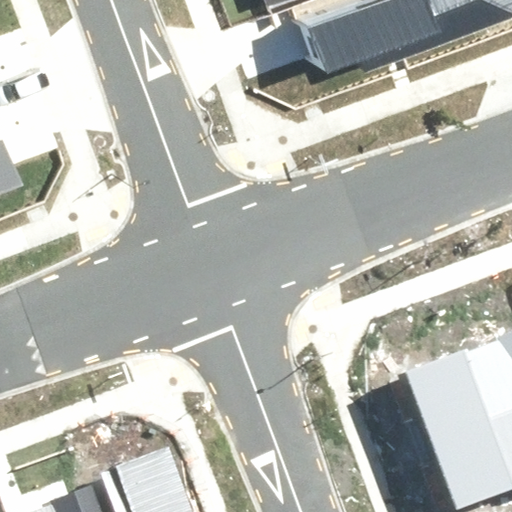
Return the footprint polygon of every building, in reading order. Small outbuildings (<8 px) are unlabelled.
[(511,0),(357,0),(303,21),(323,74),(362,59),(364,67),(511,11),(511,0)] [(0,194),(19,187),(3,139),(0,140),(0,194)] [(511,331),(465,350),(511,472),(511,331)] [(405,374),(455,509),(511,488),(511,472),(465,350),(405,374)] [(100,478),(112,511),(193,511),(171,452),(100,478)] [(22,510),(22,511),(103,511),(93,484),(22,510)]
